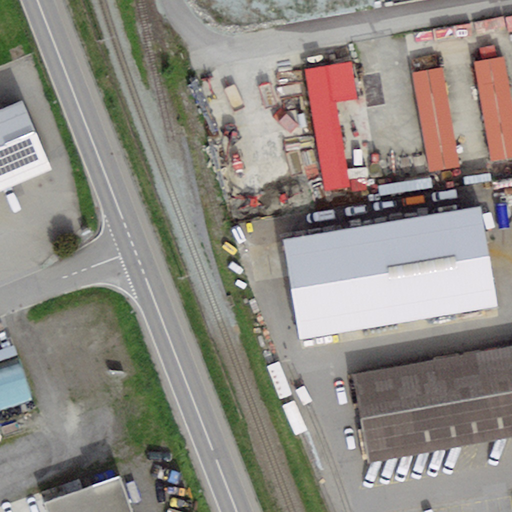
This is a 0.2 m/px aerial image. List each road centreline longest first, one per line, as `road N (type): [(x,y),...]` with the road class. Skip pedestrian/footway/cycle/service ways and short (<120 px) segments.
road 1 (primary): [(49,0),(151,257),(239,511)]
road 2 (residential): [(511,1),(253,48),(201,44),(175,19)]
road 3 (unknown): [(349,511),(240,226)]
